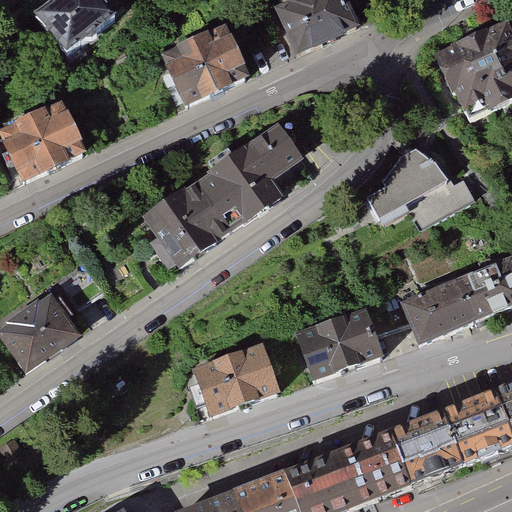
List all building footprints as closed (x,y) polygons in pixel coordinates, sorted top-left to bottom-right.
[(96,0),(59,0),(35,19),(67,60),(81,50),(82,51),(116,24),(96,0)] [(291,10),(278,16),(299,60),(356,33),(341,0),(303,0),(289,6),(291,10)] [(511,64),(494,26),(422,59),(452,124),(511,96),(511,64)] [(224,35),(164,62),(186,111),(246,84),(224,35)] [(61,110),(1,138),(24,187),(84,160),(61,110)] [(213,181),(199,190),(231,237),(281,202),(269,185),(290,171),(289,170),(297,164),(291,155),(292,154),(277,134),(248,154),(247,153),(211,179),(213,181)] [(357,197),(367,217),(436,183),(426,164),(410,148),(393,157),(376,177),(378,187),(357,197)] [(511,161),(503,166),(511,182),(511,161)] [(184,197),(147,223),(180,272),(231,237),(199,190),(186,200),(184,197)] [(511,307),(497,267),(387,308),(403,352),(511,312),(511,307)] [(39,300),(0,325),(0,366),(11,382),(68,343),(39,300)] [(365,317),(298,340),(314,387),(382,364),(365,317)] [(262,352),(195,375),(212,421),(278,398),(262,352)] [(511,391),(495,398),(511,442),(511,391)] [(511,450),(511,442),(495,398),(442,418),(462,469),(511,450)] [(462,469),(442,418),(390,438),(410,490),(462,469)] [(410,490),(390,438),(338,459),(358,510),(358,511),(411,490),(410,490)] [(352,511),(358,510),(338,459),(286,479),(298,511),(352,511)] [(298,511),(286,479),(233,499),(238,511),(298,511)] [(238,511),(233,499),(199,511),(238,511)]
